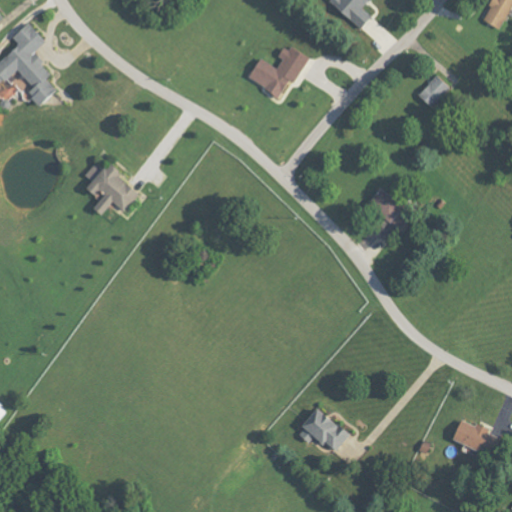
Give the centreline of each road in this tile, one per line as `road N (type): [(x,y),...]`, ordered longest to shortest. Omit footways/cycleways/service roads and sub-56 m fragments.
road 1 (residential): [(511,390),(417,335),(276,171),(106,50),(64,0)]
road 2 (residential): [(283,178),(443,0)]
